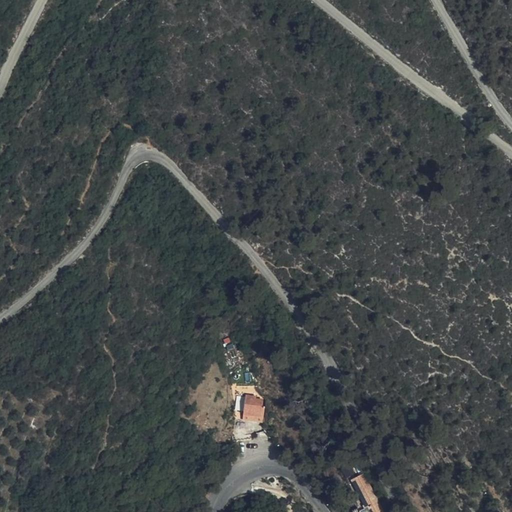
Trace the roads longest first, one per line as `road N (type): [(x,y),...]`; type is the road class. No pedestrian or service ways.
road 1 (unclassified): [(398,511),(323,350),(247,249),(161,156),(133,159),(87,242),(0,318)]
road 2 (unclassified): [(318,0),(511,155)]
road 3 (tertiary): [(215,511),(230,484),(251,470),(278,467),(325,511)]
road 4 (unclassified): [(511,122),(440,0)]
